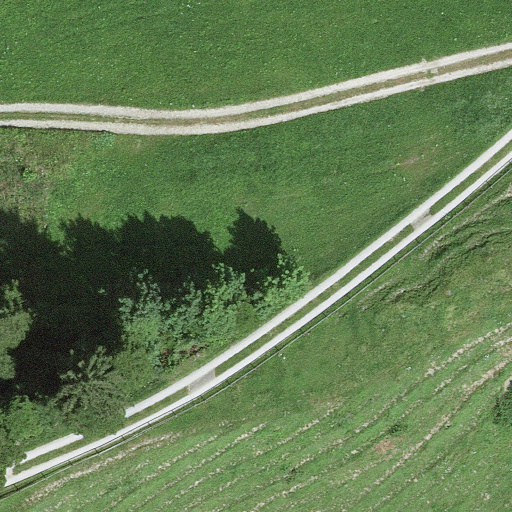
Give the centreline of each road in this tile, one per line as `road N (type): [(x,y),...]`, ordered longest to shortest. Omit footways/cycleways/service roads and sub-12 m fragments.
road 1 (track): [(0,476),(229,364),(511,143)]
road 2 (track): [(511,57),(237,116),(0,112)]
